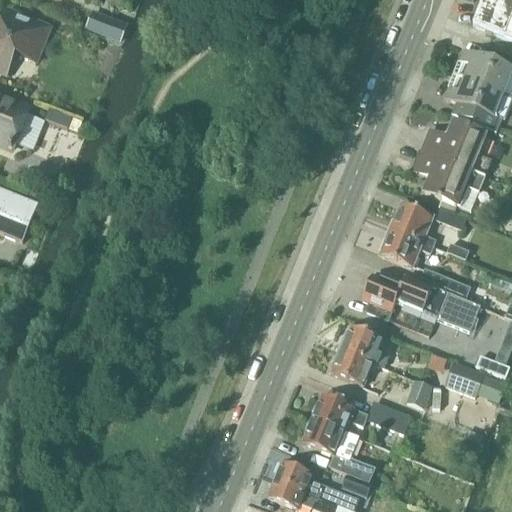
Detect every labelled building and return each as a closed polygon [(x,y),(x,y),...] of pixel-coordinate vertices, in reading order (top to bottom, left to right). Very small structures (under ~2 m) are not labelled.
[(511,0),(485,0),(473,29),(511,44),(511,0)] [(35,68),(49,32),(7,15),(1,28),(0,27),(0,76),(6,79),(7,78),(5,77),(15,53),(34,60),(31,66),(35,68)] [(128,29),(111,22),(104,41),(120,47),(128,29)] [(511,80),(511,61),(487,51),(482,63),(465,56),(460,67),(458,66),(453,78),(503,99),(511,80)] [(458,122),(495,138),(502,121),(495,118),(503,99),(453,78),(447,91),(450,92),(445,103),(463,110),(458,122)] [(0,148),(11,153),(27,114),(0,102),(0,148)] [(46,123),(78,137),(83,127),(51,112),(46,123)] [(424,156),(484,180),(490,166),(477,160),(485,140),(454,128),(444,151),(429,145),(424,156)] [(484,180),(424,156),(419,167),(435,174),(425,198),(443,205),(441,211),(465,221),(467,215),(456,211),(464,190),(478,196),(484,180)] [(0,237),(22,247),(38,208),(0,192),(0,237)] [(392,234),(432,252),(435,244),(424,240),(431,222),(402,209),(392,234)] [(465,221),(441,211),(436,223),(460,233),(465,221)] [(432,252),(392,234),(381,260),(411,272),(419,253),(430,257),(432,252)] [(449,257),(468,265),(471,256),(452,248),(449,257)] [(427,273),(421,287),(465,305),(471,291),(427,273)] [(465,305),(421,287),(405,281),(401,293),(372,281),(362,305),(370,308),(366,316),(388,325),(395,307),(469,337),(479,311),(465,305)] [(495,365),(505,370),(511,353),(511,327),(510,327),(495,365)] [(342,355),(375,369),(379,361),(375,360),(381,344),(351,332),(342,355)] [(375,369),(342,355),(332,379),(362,392),(368,376),(372,378),(375,369)] [(476,372),(506,383),(510,372),(480,361),(476,372)] [(486,379),(457,367),(447,390),(476,402),(486,379)] [(418,387),(409,408),(425,415),(434,394),(418,387)] [(313,425),(343,437),(348,425),(362,431),(367,420),(352,414),(352,413),(323,401),(313,425)] [(366,424),(403,441),(410,424),(374,408),(366,424)] [(343,437),(313,425),(303,448),(333,461),(329,471),(368,487),(374,473),(350,463),(358,444),(343,437)] [(281,468),(274,485),(336,510),(342,511),(354,511),(357,505),(310,485),(312,481),(281,468)] [(342,491),(367,501),(371,490),(347,480),(342,491)] [(274,485),(267,501),(291,511),(298,511),(300,509),(306,511),(342,511),(336,510),(274,485)]
